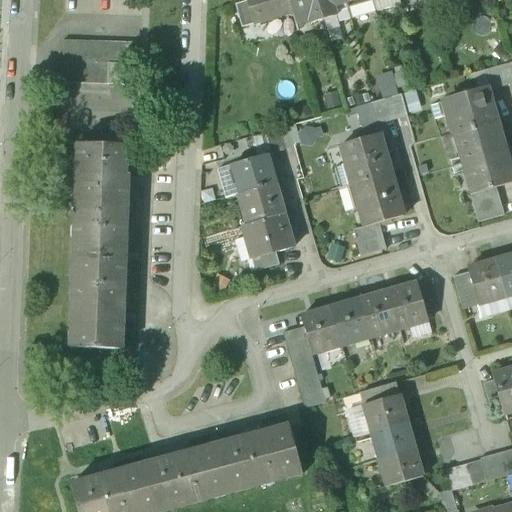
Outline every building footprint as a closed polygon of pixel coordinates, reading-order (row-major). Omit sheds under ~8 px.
[(288,0),(245,0),(247,3),(253,26),(253,27),(293,15),(288,0)] [(317,0),(288,0),(293,15),(296,26),(308,22),(309,25),(323,21),(317,0)] [(345,0),(317,0),(323,21),(337,17),(334,8),(346,5),(345,0)] [(247,3),(235,6),(242,29),(253,26),(247,3)] [(124,66),(131,66),(131,44),(63,42),(61,84),(107,86),(108,65),(124,66)] [(108,65),(107,86),(123,87),(124,66),(108,65)] [(505,67),(495,70),(500,90),(510,87),(505,67)] [(495,70),(485,73),(490,92),(500,90),(495,70)] [(375,78),(381,99),(397,95),(391,73),(375,78)] [(490,92),(485,73),(474,76),(479,94),(485,92),(486,94),(490,92)] [(479,94),(443,104),(452,135),(458,134),(494,123),(486,94),(485,92),(479,94)] [(374,104),(370,104),(375,125),(407,116),(401,96),(374,104)] [(375,125),(370,104),(355,109),(361,129),(375,125)] [(494,123),(458,134),(467,164),(507,153),(498,122),(494,123)] [(288,128),(278,131),(284,151),(293,148),(288,128)] [(278,131),(265,135),(270,154),(284,151),(278,131)] [(379,136),(340,147),(346,166),(352,187),(391,176),(379,136)] [(123,147),(78,146),(75,226),(126,228),(128,177),(125,177),(125,164),(123,164),(123,147)] [(511,169),(507,153),(467,164),(476,195),(511,184),(511,169)] [(267,157),(232,167),(240,196),(275,186),(267,157)] [(339,191),(352,187),(346,166),(333,170),(339,191)] [(391,176),(352,187),(352,188),(354,187),(361,209),(359,210),(365,229),(379,225),(403,218),(391,176)] [(240,196),(238,196),(247,227),(284,217),(275,186),(240,196)] [(497,195),(472,203),(478,224),(504,217),(497,195)] [(247,227),(242,228),(246,240),(251,239),(257,259),(251,260),(252,261),(275,254),(293,249),(284,217),(247,227)] [(365,229),(353,232),(357,246),(383,239),(379,225),(365,229)] [(126,228),(75,226),(73,288),(124,290),(126,228)] [(383,239),(357,246),(360,258),(386,251),(383,239)] [(275,254),(252,261),(255,273),(279,266),(275,254)] [(511,257),(495,263),(505,299),(511,297),(511,257)] [(495,263),(467,270),(468,274),(478,307),(505,299),(495,263)] [(468,274),(453,279),(462,311),(478,307),(468,274)] [(417,285),(388,294),(399,331),(428,323),(417,285)] [(124,290),(73,288),(71,349),(121,351),(124,290)] [(388,294),(359,302),(370,339),(399,331),(388,294)] [(359,302),(330,310),(341,347),(370,339),(359,302)] [(330,310),(302,318),(312,356),(341,347),(330,310)] [(304,329),(283,335),(286,346),(307,340),(304,329)] [(307,340),(286,346),(289,356),(310,350),(307,340)] [(310,350),(289,356),(292,367),(313,361),(310,350)] [(313,361),(292,367),(295,378),(316,372),(313,361)] [(511,370),(493,376),(495,381),(501,404),(505,416),(511,414),(511,370)] [(316,372),(295,378),(298,389),(319,383),(316,372)] [(501,404),(495,381),(483,385),(490,407),(501,404)] [(319,383),(298,389),(301,399),(322,393),(319,383)] [(360,395),(364,408),(399,398),(395,385),(360,395)] [(322,393),(301,399),(304,411),(326,404),(322,393)] [(399,398),(364,408),(371,434),(407,424),(399,398)] [(407,424),(371,434),(379,461),(414,451),(407,424)] [(289,427),(216,447),(229,495),(302,475),(289,427)] [(216,447),(144,466),(156,511),(166,511),(229,495),(216,447)] [(414,451),(379,461),(386,488),(422,478),(414,451)] [(511,453),(503,456),(509,477),(511,476),(511,453)] [(503,456),(492,459),(498,480),(509,477),(503,456)] [(492,459),(480,462),(486,484),(498,480),(492,459)] [(480,462),(469,466),(475,487),(486,484),(480,462)] [(156,511),(144,466),(72,486),(78,511),(156,511)] [(469,466),(457,469),(463,490),(475,487),(469,466)] [(457,469),(446,472),(451,491),(452,493),(463,490),(457,469)] [(451,491),(439,495),(443,511),(456,511),(452,493),(451,491)]
